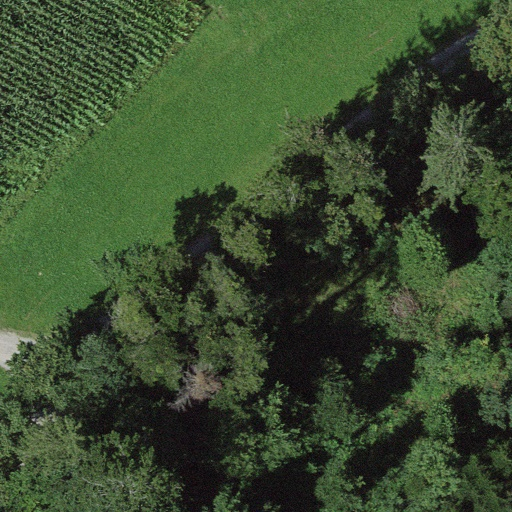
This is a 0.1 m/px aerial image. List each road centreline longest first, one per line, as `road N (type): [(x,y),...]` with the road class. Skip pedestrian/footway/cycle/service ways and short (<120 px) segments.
road 1 (track): [(44,373),(511,52)]
road 2 (track): [(44,373),(18,474),(0,505)]
